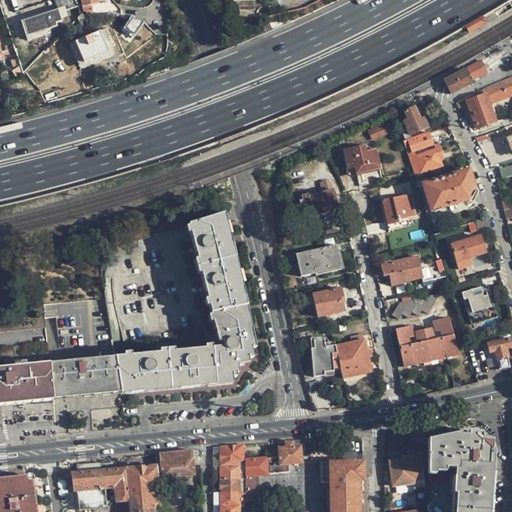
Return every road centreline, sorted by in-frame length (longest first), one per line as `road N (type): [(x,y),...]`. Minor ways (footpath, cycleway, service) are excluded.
road 1 (motorway): [(0,183),(239,109),(465,0)]
road 2 (residential): [(191,0),(273,285),(295,428)]
road 3 (motorway): [(389,0),(195,86),(0,143)]
road 4 (residential): [(511,291),(480,166),(449,102),(511,65)]
road 5 (residential): [(400,412),(355,205)]
road 6 (primary): [(49,451),(207,436)]
